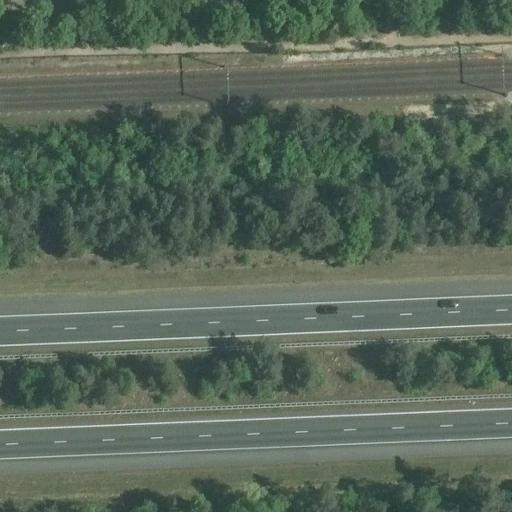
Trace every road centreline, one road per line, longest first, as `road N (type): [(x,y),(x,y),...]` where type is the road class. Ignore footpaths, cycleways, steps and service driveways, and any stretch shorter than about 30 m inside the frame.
road 1 (motorway): [(0,446),(511,424)]
road 2 (motorway): [(511,309),(0,331)]
